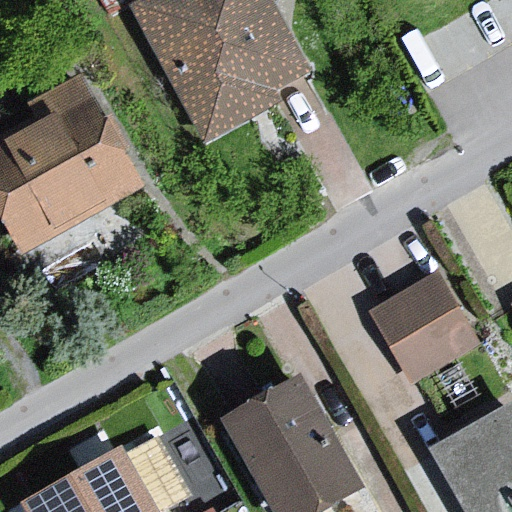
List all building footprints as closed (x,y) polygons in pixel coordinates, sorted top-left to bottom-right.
[(265,0),(155,0),(129,15),(205,153),(277,113),(271,99),(308,78),(265,0)] [(22,132),(0,142),(0,230),(18,266),(140,192),(79,82),(17,113),(22,132)] [(437,282),(372,313),(410,387),(484,361),(437,282)] [(300,381),(221,422),(271,511),(319,511),(353,493),(300,381)] [(511,511),(511,414),(510,410),(434,457),(464,511),(511,511)] [(160,423),(136,434),(166,497),(190,486),(160,423)] [(146,511),(120,456),(20,511),(146,511)]
